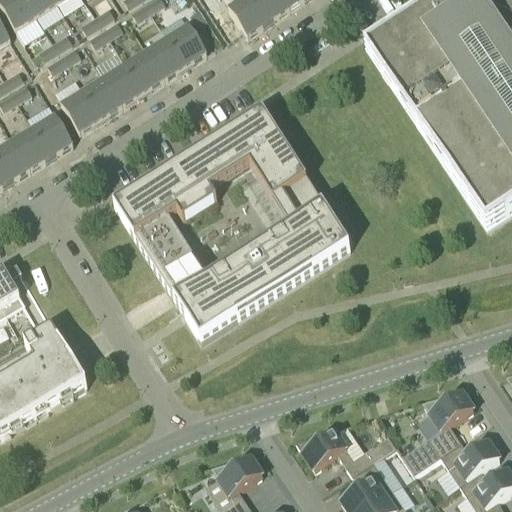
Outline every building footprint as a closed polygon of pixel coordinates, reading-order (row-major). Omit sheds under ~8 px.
[(0,10),(17,38),(38,25),(22,0),(11,0),(0,7),(0,10)] [(22,0),(38,25),(60,12),(52,0),(22,0)] [(52,0),(60,12),(77,0),(52,0)] [(130,14),(144,6),(140,0),(132,0),(125,5),(130,14)] [(248,43),(269,29),(250,0),(229,14),(248,43)] [(250,0),(269,29),(290,16),(280,0),(250,0)] [(280,0),(290,16),(311,2),(310,0),(280,0)] [(511,0),(443,0),(420,16),(365,52),(487,237),(511,220),(511,0)] [(152,19),(166,11),(160,2),(147,10),(152,19)] [(139,28),(152,19),(147,10),(133,19),(139,28)] [(102,32),(116,23),(110,14),(96,23),(102,32)] [(88,40),(102,32),(96,23),(82,31),(88,40)] [(0,53),(12,47),(0,26),(0,53)] [(110,46),(124,37),(119,28),(105,37),(110,46)] [(168,44),(187,74),(208,60),(190,30),(168,44)] [(91,45),(97,54),(110,46),(105,37),(91,45)] [(59,59),(73,50),(68,41),(54,49),(59,59)] [(166,87),(187,74),(168,44),(147,57),(166,87)] [(46,67),(59,59),(54,49),(40,58),(46,67)] [(62,63),(68,72),(82,63),(76,54),(62,63)] [(145,100),(166,87),(147,57),(126,70),(145,100)] [(49,71),(54,80),(68,72),(62,63),(49,71)] [(123,114),(145,100),(126,70),(105,84),(123,114)] [(11,95),(25,87),(19,78),(6,86),(11,95)] [(102,127),(123,114),(105,84),(83,97),(102,127)] [(0,101),(11,95),(6,86),(0,89),(0,101)] [(20,109),(33,101),(28,91),(14,99),(20,109)] [(81,140),(102,127),(83,97),(62,110),(81,140)] [(0,107),(0,108),(5,117),(20,109),(14,99),(0,107)] [(201,350),(350,256),(263,118),(114,212),(201,350)] [(75,151),(72,146),(57,121),(35,134),(53,164),(75,151)] [(31,177),(53,164),(35,134),(14,147),(31,177)] [(0,173),(10,190),(31,177),(14,147),(0,155),(0,173)] [(0,195),(10,190),(0,173),(0,195)] [(0,310),(8,324),(26,314),(4,278),(0,280),(0,310)] [(0,329),(8,324),(0,310),(0,329)] [(36,424),(61,410),(87,394),(52,334),(25,350),(35,367),(11,382),(0,387),(0,445),(11,439),(36,424)] [(441,466),(462,452),(450,434),(474,418),(462,400),(463,400),(462,398),(422,411),(423,412),(424,412),(441,439),(429,447),(441,466)] [(353,484),(374,470),(367,459),(354,468),(335,440),(336,439),(335,438),(295,450),(296,452),(297,451),(315,479),(339,463),(353,484)] [(460,494),(481,480),(500,468),(487,449),(469,462),(462,452),(441,466),(460,494)] [(247,511),(239,499),(263,484),(251,466),(252,465),(251,464),(212,476),(212,478),(213,477),(235,511),(233,511),(247,511)] [(344,511),(373,511),(393,499),(374,470),(353,484),(360,495),(341,508),(344,511)] [(471,511),(494,511),(498,510),(511,500),(511,486),(506,478),(488,490),(481,480),(460,494),(471,511)] [(401,511),(393,499),(373,511),(401,511)]
